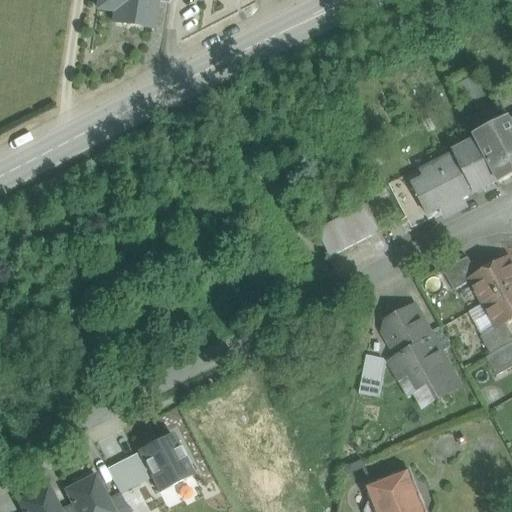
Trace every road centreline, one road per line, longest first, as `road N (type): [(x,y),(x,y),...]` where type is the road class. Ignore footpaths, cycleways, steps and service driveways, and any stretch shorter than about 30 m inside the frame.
road 1 (residential): [(0,474),(511,211)]
road 2 (unclassified): [(344,0),(0,177)]
